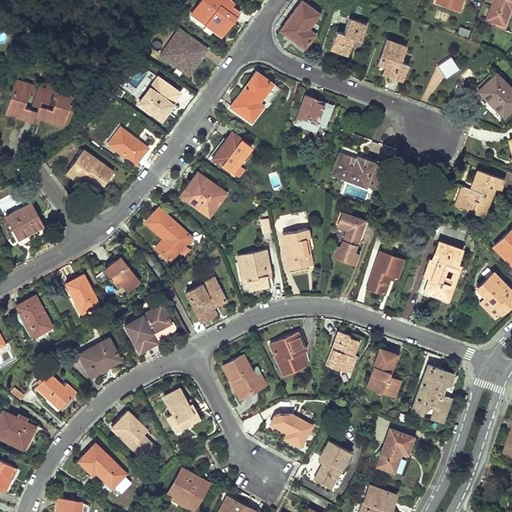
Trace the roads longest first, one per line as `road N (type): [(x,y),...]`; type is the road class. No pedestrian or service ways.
road 1 (residential): [(0,286),(132,200),(252,42)]
road 2 (residential): [(192,352),(270,309),(308,305),(366,315),(488,360)]
road 3 (residential): [(23,511),(40,474),(94,407),(192,352)]
road 4 (residential): [(252,42),(432,125)]
road 5 (residential): [(488,360),(429,511)]
road 6 (residential): [(451,511),(508,368)]
road 7 (residential): [(192,352),(227,425),(264,470)]
